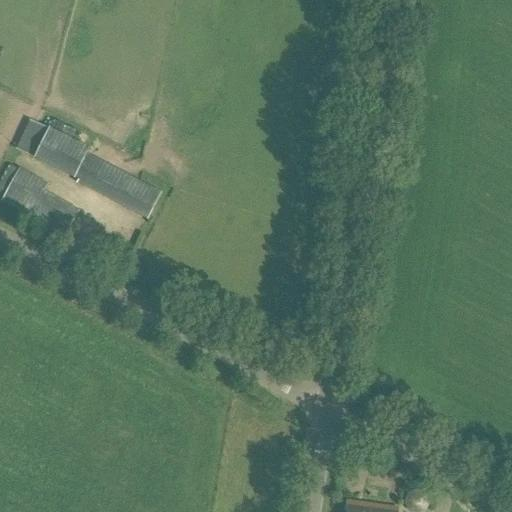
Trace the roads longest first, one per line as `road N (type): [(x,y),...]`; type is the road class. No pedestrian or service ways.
road 1 (tertiary): [(326,408),(385,0)]
road 2 (unclassified): [(326,408),(0,233)]
road 3 (unclassified): [(511,510),(326,408)]
